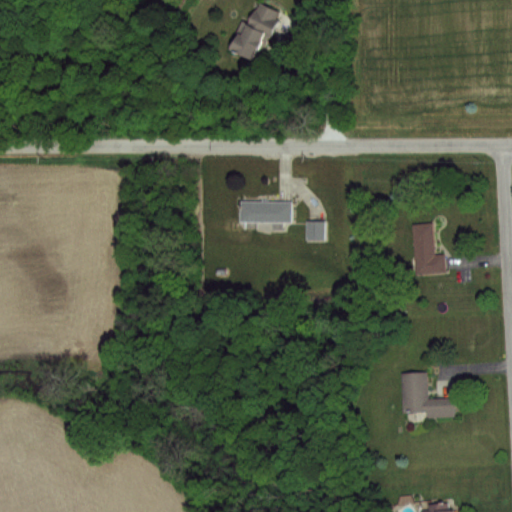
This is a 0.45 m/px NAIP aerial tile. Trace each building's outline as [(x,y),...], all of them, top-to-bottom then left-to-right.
[(263,4),(280,11),(276,19),(279,21),(274,33),(270,31),(257,60),(235,50),(243,34),(246,36),(256,15),(258,15),(263,4)] [(244,199),(293,200),(293,220),(244,220),(244,199)] [(308,219),(325,219),(325,239),(308,238),(308,219)] [(414,223),(435,221),(437,246),(445,245),(447,270),(418,272),(414,223)] [(403,371),(429,370),(431,397),(457,396),(458,416),(431,417),(430,411),(405,413),(403,371)] [(432,503),(447,502),(447,508),(456,508),(456,511),(425,511),(425,506),(432,506),(432,503)]
